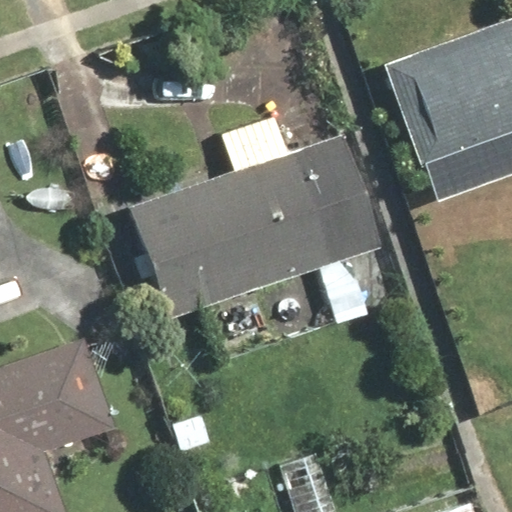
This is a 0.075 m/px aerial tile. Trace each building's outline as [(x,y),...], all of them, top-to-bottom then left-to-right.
[(511,3),(368,55),(417,194),(511,160),(511,3)] [(222,166),(116,204),(157,317),(303,265),(321,316),(368,299),(351,253),(368,247),(327,134),(281,150),(268,115),(211,135),(222,166)] [(0,511),(41,511),(23,457),(92,433),(61,340),(0,360),(0,511)] [(329,511),(310,452),(268,466),(283,511),(329,511)] [(463,511),(459,499),(421,511),(463,511)]
